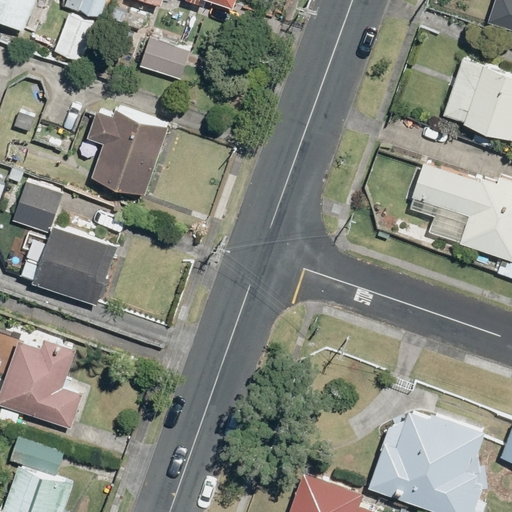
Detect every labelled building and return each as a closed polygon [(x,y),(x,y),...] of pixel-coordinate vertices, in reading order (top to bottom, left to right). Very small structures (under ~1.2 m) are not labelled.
[(0,0),(0,11),(31,24),(40,0),(0,0)] [(75,8),(61,47),(90,58),(111,0),(67,0),(66,4),(75,8)] [(511,0),(496,0),(489,22),(511,29),(511,0)] [(155,31),(145,61),(186,75),(196,45),(155,31)] [(490,57),(469,50),(448,107),(511,129),(511,60),(490,55),(490,57)] [(51,72),(45,90),(52,92),(44,115),(84,128),(98,89),(51,72)] [(109,138),(98,171),(154,190),(179,118),(153,109),(123,99),(121,106),(105,100),(94,132),(109,138)] [(41,112),(23,106),(17,122),(37,128),(33,137),(71,150),(76,136),(38,123),(41,112)] [(487,175),(429,155),(417,188),(420,189),(416,201),(438,209),(433,224),(511,250),(511,172),(504,170),(502,175),(489,171),(487,175)] [(33,176),(17,215),(54,230),(70,190),(33,176)] [(61,218),(41,277),(104,299),(125,240),(61,218)] [(27,333),(4,397),(78,423),(91,387),(71,380),(84,342),(52,331),(48,340),(27,333)] [(385,450),(372,485),(444,511),(475,511),(484,487),(477,485),(482,472),(470,468),(475,455),(479,457),(488,431),(434,412),(433,416),(411,408),(407,418),(391,425),(382,449),(385,450)] [(511,427),(500,457),(511,461),(511,427)] [(26,458),(7,511),(69,511),(82,476),(63,469),(71,447),(26,430),(17,455),(26,458)] [(305,471),(290,511),(375,511),(376,510),(361,505),(365,492),(305,471)]
